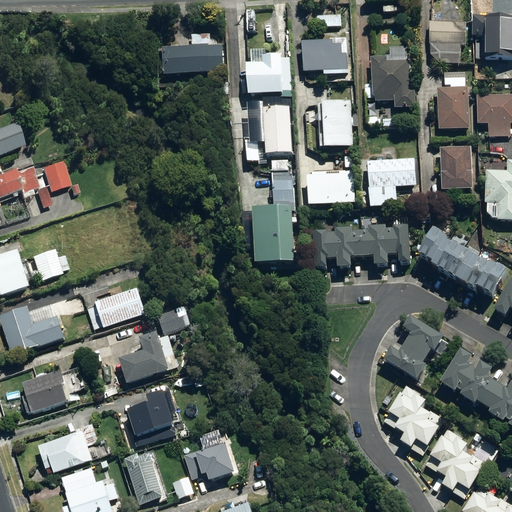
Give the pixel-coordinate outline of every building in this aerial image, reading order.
[(319,15),(319,27),(342,26),(342,14),(319,15)] [(486,35),(486,58),(511,57),(511,15),(476,16),(476,35),(486,35)] [(441,63),(462,63),(463,44),(468,44),(468,23),(433,22),(433,54),(441,63)] [(305,42),(306,70),(350,69),(350,54),(344,54),(344,44),(336,44),(336,41),(305,42)] [(166,49),(168,75),(226,72),(224,46),(166,49)] [(249,63),(250,94),(284,92),(282,53),(265,54),(265,62),(249,63)] [(397,100),(398,107),(417,106),(417,90),(413,90),(411,60),(389,61),(389,56),(374,58),(376,95),(378,95),(378,101),(397,100)] [(283,73),(285,94),(294,93),(293,72),(283,73)] [(447,72),(448,85),(467,84),(467,72),(447,72)] [(471,87),(440,88),(441,129),(472,127),(471,87)] [(491,123),(491,136),(511,136),(511,95),(480,95),(480,123),(491,123)] [(325,101),(327,147),(354,146),(353,100),(325,101)] [(294,152),(291,108),(267,110),(270,154),(294,152)] [(0,131),(0,158),(25,150),(17,126),(0,131)] [(443,147),(445,189),(475,188),(473,147),(443,147)] [(249,155),(250,162),(260,161),(260,154),(249,155)] [(370,161),(373,206),(399,205),(398,186),(419,185),(417,159),(370,161)] [(502,220),(511,220),(511,160),(510,160),(510,171),(489,170),(489,203),(502,203),(502,220)] [(46,170),(53,193),(72,187),(65,164),(46,170)] [(272,164),(272,173),(293,172),(292,164),(272,164)] [(0,180),(0,201),(23,194),(23,196),(41,189),(34,169),(0,180)] [(274,173),(276,206),(293,205),(292,172),(274,173)] [(310,177),(311,204),(357,203),(356,175),(310,177)] [(73,188),(75,196),(81,195),(79,187),(73,188)] [(46,189),(37,193),(43,210),(53,206),(46,189)] [(256,207),(259,262),(297,260),(295,205),(256,207)] [(414,261),(412,224),(398,225),(398,228),(385,229),(387,254),(403,253),(403,261),(414,261)] [(387,254),(385,229),(385,225),(372,226),(373,230),(362,231),(363,256),(377,255),(378,264),(387,264),(387,254)] [(363,256),(362,231),(356,231),(356,227),(338,228),(338,232),(340,257),(341,267),(356,266),(355,256),(363,256)] [(438,260),(450,239),(452,236),(447,233),(448,232),(439,227),(425,252),(425,253),(438,260)] [(340,257),(338,232),(332,233),(331,230),(317,230),(319,267),(330,266),(330,258),(340,257)] [(458,244),(450,239),(438,260),(437,263),(452,272),(465,247),(463,246),(464,244),(460,242),(458,244)] [(468,249),(465,247),(452,272),(466,280),(480,256),(472,251),(473,249),(469,247),(468,249)] [(35,259),(42,283),(64,276),(56,252),(35,259)] [(0,259),(0,292),(2,299),(30,291),(19,254),(0,259)] [(488,260),(480,256),(466,280),(481,288),(483,285),(496,262),(489,258),(488,260)] [(496,260),(496,262),(483,285),(498,293),(511,268),(511,267),(504,263),(504,265),(496,260)] [(511,284),(498,309),(510,315),(511,310),(511,284)] [(108,327),(109,331),(149,317),(141,292),(101,306),(101,308),(91,312),(97,331),(108,327)] [(162,318),(168,336),(194,328),(188,310),(162,318)] [(5,319),(16,358),(68,342),(62,321),(38,328),(33,311),(5,319)] [(412,337),(406,347),(428,360),(432,353),(435,355),(444,341),(411,321),(404,332),(412,337)] [(196,331),(186,334),(187,340),(198,337),(196,331)] [(124,363),(132,388),(175,374),(163,336),(146,342),(150,355),(124,363)] [(428,360),(406,347),(402,353),(395,348),(388,358),(420,379),(429,365),(426,363),(428,360)] [(464,349),(444,383),(459,392),(461,389),(467,392),(481,370),(471,364),(476,356),(464,349)] [(496,369),(486,362),(481,370),(467,392),(465,396),(479,404),(480,400),(487,404),(501,383),(491,377),(496,369)] [(35,414),(36,416),(72,405),(67,391),(71,390),(66,375),(27,387),(31,399),(27,400),(31,415),(35,414)] [(507,416),(511,408),(511,387),(511,389),(501,383),(487,404),(495,409),(493,412),(505,420),(507,416)] [(407,435),(425,407),(429,400),(408,387),(386,422),(407,435)] [(164,395),(146,400),(148,406),(128,413),(139,447),(177,436),(164,395)] [(425,407),(407,435),(403,442),(425,456),(447,421),(425,407)] [(56,470),(58,476),(96,464),(91,449),(102,446),(96,427),(79,433),(81,437),(43,450),(50,472),(56,470)] [(428,466),(449,479),(466,451),(471,444),(450,431),(428,466)] [(210,484),(236,475),(225,444),(184,458),(192,482),(208,477),(210,484)] [(467,500),(489,465),(466,451),(449,479),(444,486),(467,500)] [(129,462),(142,508),(167,501),(156,459),(144,463),(143,459),(129,462)] [(68,511),(116,511),(108,485),(100,487),(95,471),(65,481),(74,509),(68,511)] [(177,487),(181,501),(197,497),(193,482),(177,487)] [(494,511),(502,500),(482,488),(467,511),(494,511)] [(511,511),(511,505),(502,500),(494,511),(511,511)]
